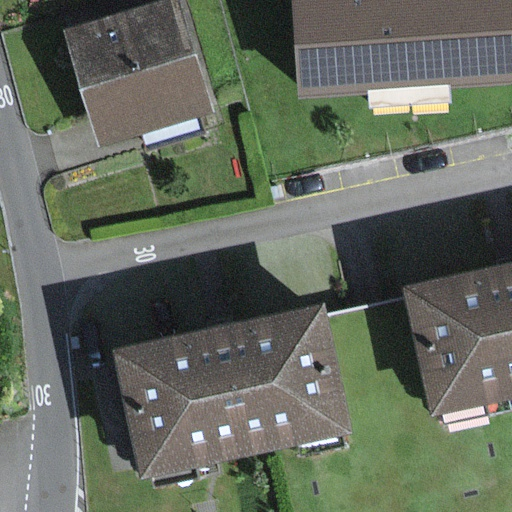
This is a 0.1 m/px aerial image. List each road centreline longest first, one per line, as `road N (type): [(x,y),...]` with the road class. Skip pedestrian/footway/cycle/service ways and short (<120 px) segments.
road 1 (residential): [(39,278),(511,179)]
road 2 (residential): [(48,511),(54,448),(39,278)]
road 3 (residential): [(39,278),(0,116)]
